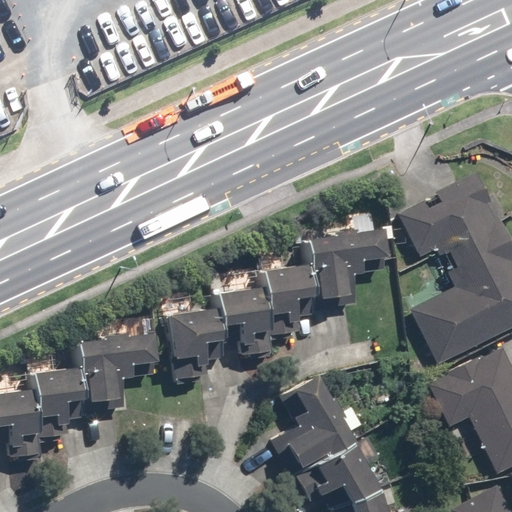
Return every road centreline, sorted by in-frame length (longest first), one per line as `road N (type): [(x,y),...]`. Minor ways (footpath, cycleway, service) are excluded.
road 1 (primary): [(0,249),(511,16)]
road 2 (residential): [(72,511),(139,488),(217,511)]
